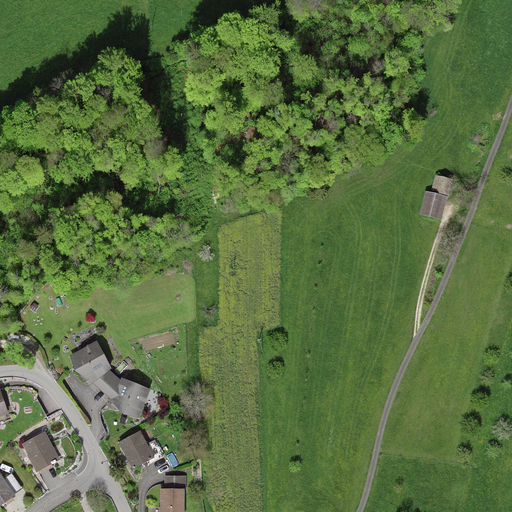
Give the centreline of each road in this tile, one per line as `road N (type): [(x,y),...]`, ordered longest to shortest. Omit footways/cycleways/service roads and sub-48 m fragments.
road 1 (track): [(511,108),(397,378),(359,511)]
road 2 (track): [(416,340),(417,310),(449,208)]
